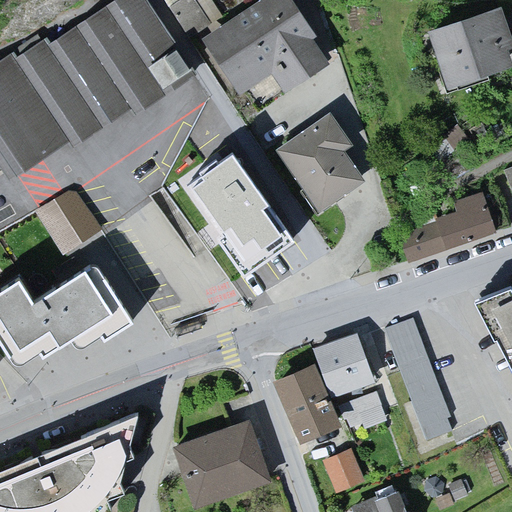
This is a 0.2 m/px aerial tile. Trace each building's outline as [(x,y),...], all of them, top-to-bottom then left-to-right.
[(11,55),(0,61),(0,153),(15,175),(72,138),(75,142),(130,105),(134,112),(192,74),(142,0),(119,0),(47,48),(43,41),(14,60),(11,55)] [(335,62),(295,0),(259,0),(205,34),(242,92),(276,71),(289,91),(335,62)] [(511,21),(505,1),(430,26),(452,90),(511,69),(511,21)] [(352,145),(329,113),(275,150),(319,213),(364,181),(345,152),(352,145)] [(511,163),(503,168),(511,190),(511,163)] [(269,212),(235,170),(194,202),(229,245),(269,212)] [(73,190),(36,211),(64,253),(99,229),(74,193),(73,190)] [(493,227),(484,197),(444,210),(451,216),(403,232),(410,254),(493,227)] [(27,279),(0,295),(0,346),(16,372),(72,337),(84,357),(145,320),(107,258),(40,299),(27,279)] [(511,291),(479,307),(511,374),(511,291)] [(413,318),(383,328),(425,441),(452,430),(447,418),(451,417),(413,318)] [(317,361),(328,390),(340,423),(342,430),(385,414),(356,333),(313,348),(316,358),(317,361)] [(316,358),(275,375),(299,441),(340,423),(316,358)] [(147,411),(0,469),(0,511),(112,511),(121,509),(147,411)] [(254,414),(173,439),(194,507),(275,483),(254,414)] [(358,445),(326,458),(339,490),(371,477),(358,445)] [(415,511),(404,484),(348,508),(350,511),(415,511)]
